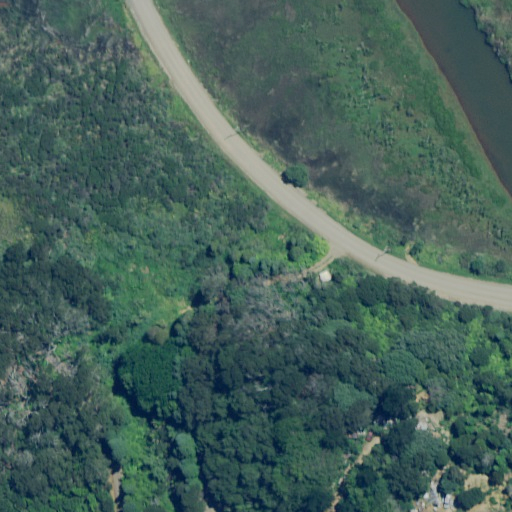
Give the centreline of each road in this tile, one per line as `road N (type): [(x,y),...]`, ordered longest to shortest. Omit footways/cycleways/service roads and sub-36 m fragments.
road 1 (unclassified): [(136,0),(155,47),(327,226),(430,275),(511,291)]
road 2 (track): [(212,511),(226,465),(208,331),(327,226)]
road 3 (track): [(0,332),(25,334),(82,410),(105,484),(124,511)]
